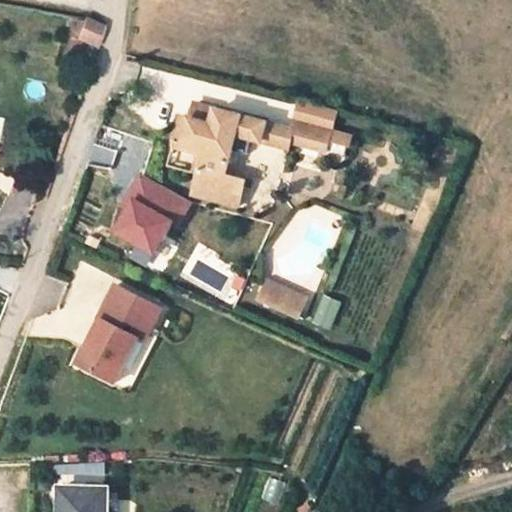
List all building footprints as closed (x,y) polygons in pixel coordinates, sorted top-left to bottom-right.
[(93,47),(100,28),(81,19),(75,39),(93,47)] [(307,119),(344,129),(349,111),(312,100),(307,119)] [(225,123),(229,107),(205,101),(201,117),(203,117),(225,123)] [(215,155),(205,193),(251,205),(257,186),(236,180),(243,155),(227,150),(231,134),(248,139),(249,133),(274,140),(279,121),(229,107),(225,123),(203,117),(196,142),(211,147),(215,155)] [(203,117),(201,117),(193,115),(186,140),(196,142),(203,117)] [(344,129),(307,119),(305,128),(302,139),(338,149),(339,147),(344,129)] [(279,121),(274,140),(300,147),(302,139),(305,128),(279,121)] [(344,129),(339,147),(357,152),(362,133),(344,129)] [(227,150),(243,155),(248,139),(231,134),(227,150)] [(124,281),(88,355),(126,374),(146,331),(151,321),(160,326),(171,303),(124,281)] [(273,281),(265,298),(303,316),(311,299),(273,281)] [(330,327),(338,300),(322,295),(314,322),(330,327)] [(146,331),(156,335),(160,326),(151,321),(146,331)] [(122,383),(126,374),(88,355),(84,364),(122,383)] [(109,511),(109,483),(62,482),(61,511),(109,511)]
